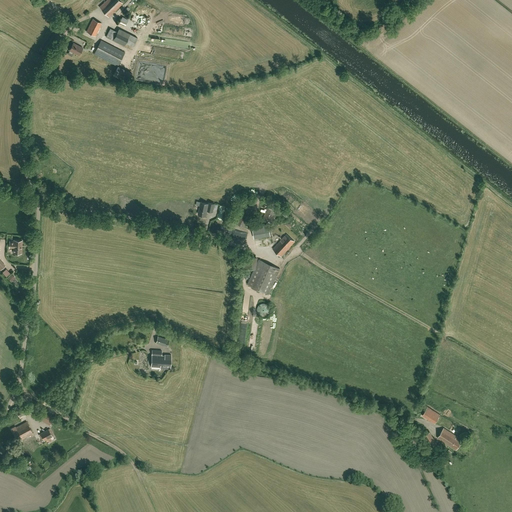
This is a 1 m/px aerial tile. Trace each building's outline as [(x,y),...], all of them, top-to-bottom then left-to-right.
[(109,17),(115,11),(123,3),(119,0),(107,0),(100,6),(109,17)] [(93,19),(87,32),(95,36),(102,23),(93,19)] [(117,31),(114,37),(113,40),(124,46),(125,43),(133,46),(137,37),(119,28),(117,31)] [(101,40),(94,54),(118,66),(125,52),(101,40)] [(69,50),(80,55),(83,48),(73,43),(69,50)] [(47,164),(61,177),(66,171),(52,158),(47,164)] [(272,221),(279,204),(265,198),(262,204),(268,207),(263,218),(272,221)] [(201,202),(199,214),(206,216),(208,210),(213,211),(215,204),(209,202),(209,204),(201,202)] [(245,227),(254,208),(241,203),(234,222),(245,227)] [(254,228),(257,248),(274,245),(270,225),(254,228)] [(282,256),(295,241),(287,234),(285,236),(285,235),(281,240),(281,241),(273,249),(282,256)] [(9,248),(13,248),(13,253),(16,253),(15,254),(19,254),(19,253),(21,253),(22,240),(14,240),(14,242),(10,241),(9,248)] [(248,284),(253,286),(269,294),(280,269),(264,261),(259,259),(248,284)] [(265,303),(264,303),(262,303),(260,304),(259,305),(258,306),(257,308),(257,310),(258,312),(260,314),(262,315),(264,316),(267,315),(269,313),(270,311),(270,309),(269,307),(269,306),(267,304),(265,303)] [(155,343),(160,344),(167,347),(168,344),(169,339),(158,336),(155,343)] [(170,368),(171,354),(165,354),(165,355),(162,355),(162,350),(152,350),(152,366),(161,367),(161,368),(170,368)] [(435,423),(440,415),(427,407),(422,415),(435,423)] [(23,408),(17,411),(20,417),(25,414),(23,408)] [(43,409),(42,410),(38,418),(50,425),(55,416),(43,409)] [(18,441),(33,433),(27,421),(16,427),(16,426),(11,428),(18,441)] [(456,450),(462,440),(460,438),(460,437),(457,436),(444,428),(437,438),(456,450)] [(49,429),(40,433),(43,439),(44,441),(46,440),(50,438),(53,436),(49,429)] [(431,448),(438,445),(430,431),(423,435),(431,448)]
